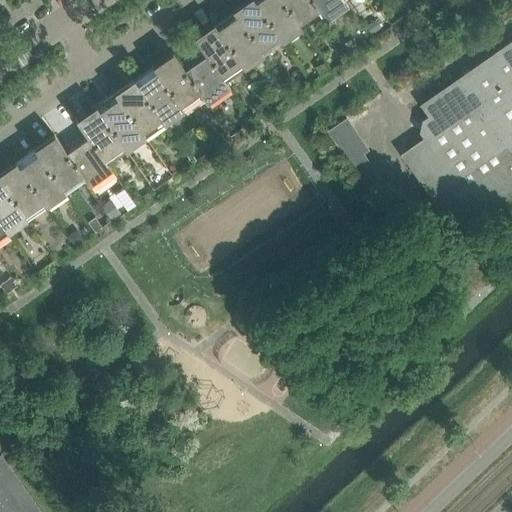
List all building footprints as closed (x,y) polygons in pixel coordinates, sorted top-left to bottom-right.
[(280,36),(299,22),(283,0),(257,0),(255,1),(280,36)] [(283,0),(299,22),(318,9),(311,0),(283,0)] [(349,5),(345,0),(311,0),(318,9),(326,21),(349,5)] [(261,49),(280,36),(255,1),(237,14),(261,49)] [(242,62),(261,49),(237,14),(217,28),(242,62)] [(376,20),(367,26),(373,33),(381,28),(376,20)] [(222,76),(242,62),(217,28),(198,41),(207,54),(222,76)] [(358,46),(353,38),(343,45),(348,52),(358,46)] [(511,39),(421,103),(429,115),(422,119),(420,132),(424,137),(401,153),(457,232),(511,193),(511,39)] [(233,92),(222,76),(207,54),(185,70),(200,92),(211,108),(233,92)] [(181,105),(200,92),(185,70),(175,57),(156,70),(181,105)] [(325,60),(316,67),(319,73),(329,66),(325,60)] [(162,118),(181,105),(156,70),(137,84),(162,118)] [(142,132),(162,118),(137,84),(118,97),(142,132)] [(123,145),(142,132),(118,97),(99,110),(123,145)] [(104,159),(123,145),(99,110),(79,124),(104,159)] [(345,118),(327,131),(364,185),(378,176),(363,155),(363,154),(368,150),(345,118)] [(112,171),(104,159),(79,124),(88,138),(67,152),(58,139),(57,139),(81,175),(89,186),(112,171)] [(62,188),(81,175),(57,139),(38,153),(62,188)] [(43,201),(62,188),(38,153),(19,166),(43,201)] [(0,179),(24,215),(43,201),(19,166),(0,178),(0,179)] [(385,186),(378,176),(364,185),(371,196),(385,186)] [(0,220),(5,228),(24,215),(0,179),(0,220)] [(110,201),(103,205),(112,218),(119,213),(110,201)] [(95,216),(88,221),(94,230),(101,225),(95,216)] [(74,244),(82,238),(76,230),(68,236),(74,244)] [(0,284),(6,291),(16,284),(11,277),(0,284)] [(0,511),(42,511),(1,452),(0,452),(0,511)]
